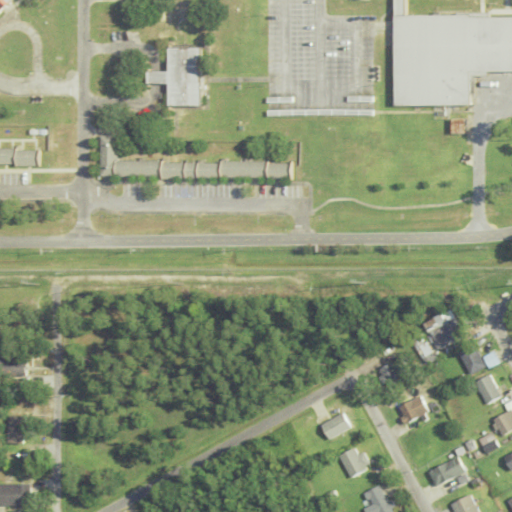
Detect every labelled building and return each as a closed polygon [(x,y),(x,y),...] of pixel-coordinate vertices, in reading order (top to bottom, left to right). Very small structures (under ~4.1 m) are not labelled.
[(4,5),(0,9),(0,0),(12,0),(10,2),(11,3),(6,8),(4,5)] [(511,20),(511,75),(489,75),(489,79),(476,79),(476,96),(472,96),(472,108),(397,109),(397,19),(472,18),(472,15),(491,15),(491,20),(511,20)] [(168,106),(168,83),(149,83),(149,71),(169,71),(169,48),(201,48),(201,106),(168,106)] [(453,122),(466,122),(467,136),(453,136),(453,122)] [(119,144),(119,160),(163,160),(163,162),(222,162),(222,160),(269,160),(269,162),(293,162),(293,178),(269,178),(269,177),(223,176),(223,178),(163,178),(163,176),(117,176),(117,175),(101,175),(102,135),(119,135),(119,136),(121,136),(121,144),(119,144)] [(40,150),(40,165),(17,165),(17,164),(0,164),(0,148),(17,148),(17,150),(40,150)] [(455,316),(461,325),(463,324),(468,331),(463,335),(460,340),(454,340),(440,348),(436,341),(437,340),(430,330),(438,326),(434,319),(442,314),(446,321),(455,316)] [(413,339),(421,334),(427,345),(426,346),(431,354),(424,358),(413,339)] [(461,351),(477,343),(489,364),(473,373),(461,351)] [(0,358),(29,358),(30,368),(28,368),(28,374),(0,374),(0,358)] [(401,365),(404,371),(402,373),(404,376),(390,384),(388,380),(385,381),(381,374),(384,372),(381,367),(395,359),(399,366),(401,365)] [(475,381),(488,374),(500,394),(486,402),(475,381)] [(7,391),(43,391),(43,400),(7,400),(7,391)] [(409,420),(406,422),(403,415),(406,414),(401,405),(423,393),(431,409),(409,421),(409,420)] [(430,402),(436,399),(441,407),(435,411),(430,402)] [(497,421),(495,418),(511,408),(511,428),(504,433),(501,427),(497,429),(494,423),(497,421)] [(25,435),(25,442),(9,440),(11,413),(27,414),(26,421),(30,421),(29,435),(25,435)] [(326,439),(350,429),(343,413),(319,424),(326,439)] [(480,438),(493,431),(500,445),(488,452),(480,438)] [(467,441),(474,438),(478,446),(471,450),(467,441)] [(457,448),(464,444),(467,450),(460,454),(457,448)] [(340,456),(355,447),(359,454),(364,452),(371,463),(366,466),(367,469),(352,477),(340,456)] [(511,451),(502,456),(508,471),(511,469),(511,451)] [(430,470),(459,454),(468,470),(439,486),(430,470)] [(458,476),(467,472),(470,479),(462,483),(458,476)] [(472,480),(478,477),(483,484),(476,487),(472,480)] [(0,483),(32,483),(32,505),(0,505),(0,483)] [(393,498),(397,505),(393,508),(395,511),(367,511),(365,508),(374,503),(371,498),(369,499),(365,493),(381,484),(390,500),(393,498)] [(454,511),(457,510),(453,503),(472,493),(482,511),(480,511),(454,511)]
